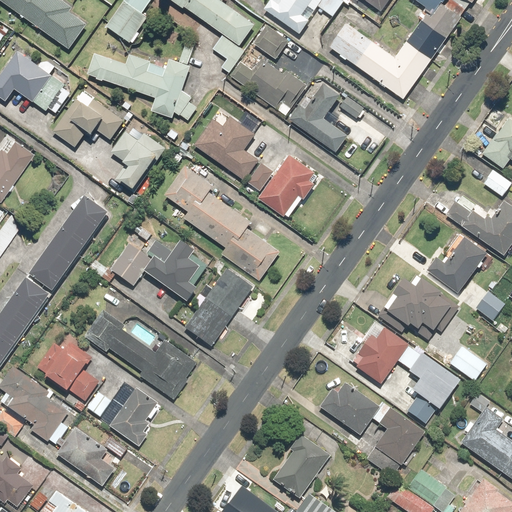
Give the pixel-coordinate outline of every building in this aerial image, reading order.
[(1,0),(68,49),(86,24),(68,11),(71,6),(62,0),(1,0)] [(151,0),(124,0),(106,26),(131,43),(149,17),(143,12),(151,0)] [(173,0),(184,8),(185,6),(224,34),(214,49),(227,59),(221,67),(229,73),(236,64),(248,47),(241,42),(254,25),(219,0),(173,0)] [(269,0),(264,8),(300,33),(318,6),(333,16),(344,1),(343,0),(269,0)] [(365,0),(382,11),(389,0),(365,0)] [(439,0),(416,0),(431,11),(439,0)] [(405,99),(462,15),(442,2),(430,19),(424,15),(396,56),(347,23),(330,48),(405,99)] [(285,37),(266,25),(254,44),(278,59),(287,45),(282,42),(285,37)] [(0,29),(0,42),(9,30),(3,26),(0,29)] [(39,66),(18,52),(0,77),(0,96),(6,100),(14,88),(46,110),(48,107),(57,113),(71,92),(63,87),(65,85),(49,74),(55,65),(45,58),(39,66)] [(182,90),(190,65),(169,58),(166,66),(131,55),(128,65),(95,55),(88,75),(156,97),(152,111),(173,118),(174,113),(180,116),(181,115),(189,120),(198,107),(190,101),(192,96),(182,90)] [(283,102),(291,107),(306,84),(288,71),(285,76),(261,61),(254,73),(243,65),(234,78),(279,108),(283,102)] [(340,92),(325,82),(309,107),(301,102),(290,120),(338,150),(347,135),(322,119),(340,92)] [(125,119),(84,90),(54,131),(76,146),(87,130),(92,133),(95,129),(110,139),(125,119)] [(365,108),(348,96),(340,107),(357,119),(365,108)] [(214,118),(195,146),(245,180),(259,160),(244,150),(256,134),(231,116),(225,125),(214,118)] [(511,117),(510,116),(483,153),(502,167),(509,158),(511,159),(511,117)] [(134,188),(165,146),(145,132),(143,135),(134,128),(130,133),(126,131),(110,152),(131,167),(122,179),(134,188)] [(0,203),(31,154),(12,143),(6,153),(0,149),(0,203)] [(316,171),(291,153),(258,198),(284,217),(286,214),(290,216),(314,183),(310,180),(316,171)] [(274,170),(261,161),(249,181),(261,189),(274,170)] [(186,166),(166,193),(189,210),(184,217),(226,248),(222,254),(259,281),(280,252),(248,228),(252,223),(210,193),(215,186),(186,166)] [(511,185),(511,181),(491,169),(483,182),(505,196),(511,185)] [(28,279),(53,297),(111,214),(87,196),(28,279)] [(457,199),(447,214),(503,256),(511,243),(511,207),(504,201),(492,218),(488,215),(485,220),(457,199)] [(0,256),(24,221),(10,212),(0,227),(0,256)] [(459,293),(487,252),(463,236),(446,262),(437,256),(427,271),(459,293)] [(135,288),(145,274),(188,305),(198,292),(193,288),(208,268),(193,257),(194,255),(181,245),(174,255),(156,242),(146,255),(131,244),(111,271),(135,288)] [(256,289),(228,269),(213,290),(207,286),(193,306),(199,310),(185,331),(212,350),(256,289)] [(0,371),(53,297),(28,279),(0,318),(0,371)] [(443,334),(459,307),(421,283),(416,291),(403,282),(395,295),(400,298),(389,317),(408,329),(410,326),(420,332),(422,328),(434,335),(437,330),(443,334)] [(506,305),(488,293),(476,311),(493,323),(506,305)] [(140,377),(176,403),(201,368),(164,342),(158,350),(106,314),(87,340),(107,354),(110,350),(142,373),(140,377)] [(418,396),(407,413),(426,426),(437,409),(442,412),(462,382),(385,330),(378,340),(372,336),(359,357),(363,360),(356,369),(383,387),(399,363),(410,371),(408,374),(421,383),(414,393),(418,396)] [(70,393),(84,371),(83,370),(91,358),(70,343),(64,351),(53,344),(37,368),(47,375),(44,379),(68,395),(69,393),(70,393)] [(487,367),(462,348),(448,366),(473,385),(487,367)] [(0,389),(13,398),(7,407),(35,426),(32,432),(48,443),(69,413),(47,398),(50,394),(14,369),(0,388),(0,389)] [(84,371),(70,393),(86,404),(101,383),(84,371)] [(335,392),(322,410),(360,438),(381,410),(347,385),(340,395),(335,392)] [(136,392),(110,428),(140,450),(149,437),(144,433),(150,425),(145,421),(156,407),(136,392)] [(111,402),(99,394),(89,410),(101,418),(111,402)] [(482,415),(461,444),(511,480),(511,441),(497,431),(504,422),(486,408),(490,402),(478,394),(469,405),(482,415)] [(427,435),(389,409),(377,426),(387,432),(369,459),(394,476),(401,465),(405,468),(427,435)] [(3,410),(0,413),(0,429),(13,440),(24,426),(3,410)] [(75,430),(56,456),(104,490),(116,473),(101,462),(108,454),(75,430)] [(273,482),(300,501),(331,458),(301,437),(291,451),(294,454),(273,482)] [(129,450),(109,438),(103,446),(123,459),(129,450)] [(0,461),(0,499),(5,504),(7,501),(19,509),(34,488),(17,476),(21,470),(7,460),(3,464),(0,461)] [(409,490),(436,511),(437,509),(440,511),(454,511),(456,511),(448,504),(455,496),(424,471),(409,490)] [(500,492),(483,481),(462,511),(511,511),(511,505),(497,496),(500,492)] [(277,511),(244,486),(224,511),(277,511)] [(435,511),(436,511),(409,490),(406,488),(393,503),(404,511),(435,511)] [(41,493),(32,505),(40,511),(49,499),(41,493)] [(83,511),(57,493),(49,504),(58,511),(57,511),(83,511)] [(331,511),(309,496),(298,511),(331,511)]
